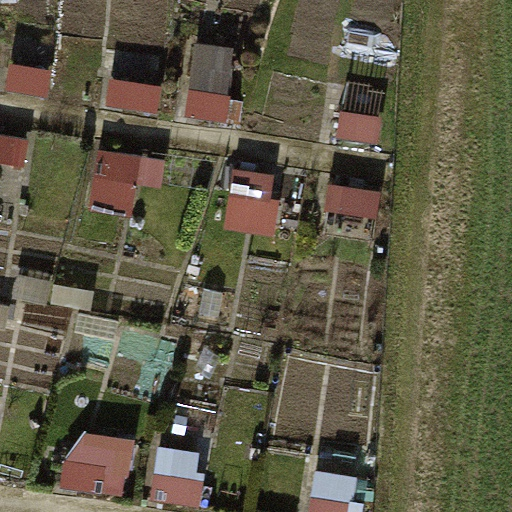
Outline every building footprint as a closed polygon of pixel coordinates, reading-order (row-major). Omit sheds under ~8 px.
[(198,43),(196,116),(238,117),(241,45),(198,43)] [(97,199),(153,210),(163,155),(107,145),(97,199)] [(235,228),(281,233),(288,171),(242,166),(235,228)] [(136,493),(142,435),(78,429),(72,487),(136,493)] [(168,451),(159,493),(204,503),(213,460),(168,451)]
